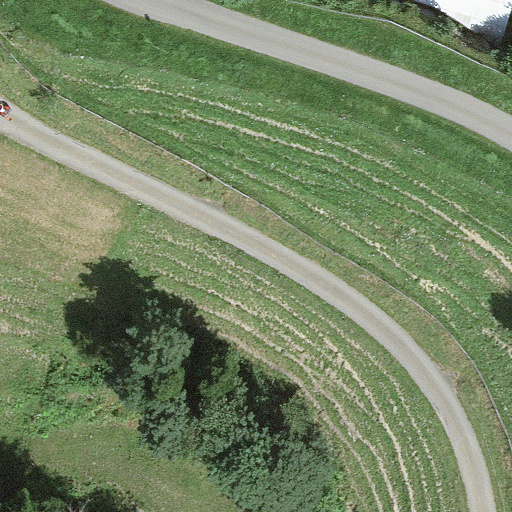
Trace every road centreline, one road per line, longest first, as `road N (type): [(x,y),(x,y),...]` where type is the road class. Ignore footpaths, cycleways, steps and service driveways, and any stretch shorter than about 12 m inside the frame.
road 1 (track): [(488,511),(482,468),(436,379),(366,311),(0,112)]
road 2 (track): [(153,0),(418,90),(511,134)]
